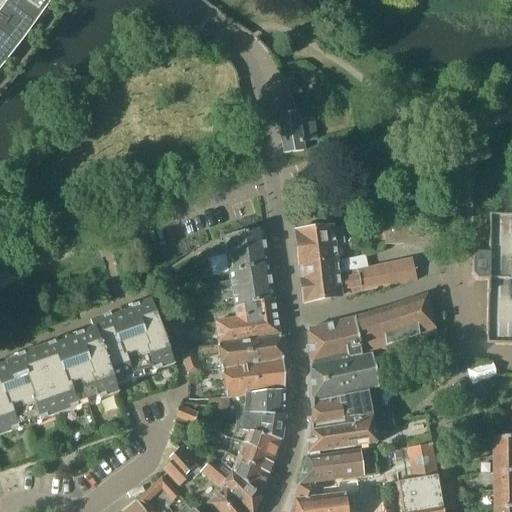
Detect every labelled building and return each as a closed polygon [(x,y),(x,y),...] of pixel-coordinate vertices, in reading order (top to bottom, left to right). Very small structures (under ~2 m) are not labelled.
[(0,70),(2,67),(26,37),(22,35),(45,0),(7,0),(0,10),(0,70)] [(285,77),(293,95),(303,93),(295,75),(285,77)] [(299,121),(298,113),(282,116),(279,116),(284,154),(304,151),(303,142),(316,140),(313,119),(299,121)] [(511,218),(489,218),(488,255),(477,254),(472,259),(472,275),(472,276),(477,281),(488,281),(486,335),(496,346),(511,346),(511,218)] [(438,222),(385,224),(385,244),(439,243),(438,222)] [(301,267),(301,270),(337,262),(335,247),(345,246),(343,228),(334,229),(333,228),(296,233),(300,267),(301,267)] [(225,247),(204,252),(206,260),(206,261),(265,247),(262,229),(224,237),(225,247)] [(265,247),(206,261),(206,263),(210,262),(211,269),(213,277),(230,273),(268,264),(265,247)] [(413,259),(368,268),(365,256),(337,262),(301,270),(303,280),(302,280),(304,303),(390,287),(416,281),(413,259)] [(231,281),(212,285),(213,294),(271,282),(268,264),(230,273),(231,281)] [(169,282),(157,288),(163,301),(175,295),(169,282)] [(271,282),(213,294),(214,303),(234,299),(235,307),(274,300),(271,282)] [(308,331),(308,337),(310,368),(353,359),(364,357),(372,355),(404,345),(435,335),(427,296),(392,308),(362,317),(313,330),(308,331)] [(276,313),(274,300),(235,307),(237,319),(276,313)] [(90,322),(93,330),(94,329),(115,387),(174,366),(150,301),(90,322)] [(237,319),(215,322),(218,345),(250,340),(251,341),(280,338),(280,337),(276,313),(237,319)] [(171,325),(175,337),(176,338),(186,334),(181,321),(171,325)] [(94,329),(93,330),(34,351),(58,416),(118,395),(115,387),(94,329)] [(218,346),(210,347),(211,355),(219,353),(222,370),(239,367),(283,362),(280,338),(251,341),(250,340),(218,345),(218,346)] [(192,350),(180,352),(187,374),(200,373),(195,358),(192,350)] [(0,436),(58,416),(34,351),(0,363),(0,436)] [(313,399),(313,404),(366,393),(366,391),(369,390),(369,387),(378,385),(372,355),(364,357),(353,359),(310,368),(313,399)] [(458,361),(441,361),(442,372),(458,372),(458,361)] [(239,367),(222,370),(227,398),(227,399),(229,399),(240,398),(284,392),(283,362),(239,367)] [(497,378),(496,376),(493,364),(468,371),(472,385),(497,378)] [(197,384),(196,374),(187,375),(188,385),(197,384)] [(313,404),(312,433),(358,426),(377,422),(380,430),(390,428),(388,415),(383,416),(377,389),(366,391),(366,393),(313,404)] [(240,398),(239,414),(244,414),(284,418),(284,402),(284,400),(284,392),(240,398)] [(227,398),(222,399),(222,403),(223,411),(223,414),(230,414),(230,411),(229,399),(227,399),(227,398)] [(179,407),(174,418),(177,419),(193,426),(198,415),(179,407)] [(236,414),(235,429),(280,443),(284,418),(244,414),(239,414),(236,414)] [(465,421),(436,431),(441,446),(470,437),(465,421)] [(377,422),(358,426),(312,433),(308,456),(377,445),(374,431),(380,430),(377,422)] [(175,424),(170,435),(175,437),(179,439),(183,427),(175,424)] [(183,427),(179,439),(186,443),(191,430),(183,427)] [(235,430),(232,439),(256,450),(258,454),(275,462),(280,443),(235,429),(235,430)] [(511,437),(492,438),(492,456),(511,455),(511,437)] [(229,450),(226,454),(237,461),(269,476),(274,462),(275,462),(258,454),(256,450),(232,439),(231,440),(229,450)] [(407,449),(412,481),(436,477),(431,445),(407,449)] [(179,449),(169,459),(171,461),(185,476),(187,475),(188,474),(196,467),(197,466),(180,448),(179,449)] [(362,479),(362,478),(359,452),(308,458),(305,458),(299,486),(324,482),(324,484),(362,479)] [(438,455),(440,467),(449,466),(447,453),(438,455)] [(226,454),(220,463),(222,464),(221,465),(231,473),(244,482),(262,498),(269,476),(237,461),(226,454)] [(511,455),(492,456),(492,474),(511,473),(511,455)] [(171,461),(163,469),(179,487),(189,478),(187,475),(185,476),(171,461)] [(196,467),(188,474),(193,480),(201,474),(204,477),(205,476),(222,490),(226,486),(247,511),(254,511),(262,498),(244,482),(231,473),(221,465),(216,470),(208,464),(200,472),(196,467)] [(451,478),(449,466),(440,467),(442,479),(451,478)] [(511,473),(492,474),(493,491),(511,490),(511,473)] [(355,511),(354,504),(373,502),(374,511),(387,511),(385,491),(383,491),(380,475),(362,478),(362,479),(324,484),(324,482),(299,486),(298,487),(299,487),(295,501),(294,502),(291,511),(355,511)] [(442,511),(436,477),(412,481),(395,484),(400,511),(442,511)] [(162,478),(153,487),(158,493),(161,490),(168,484),(164,480),(162,478)] [(168,484),(161,490),(167,496),(173,490),(168,484)] [(443,486),(445,499),(454,497),(452,485),(443,486)] [(222,490),(207,505),(214,511),(247,511),(226,486),(222,490)] [(173,490),(167,496),(172,502),(179,496),(173,490)] [(511,490),(493,491),(493,510),(511,509),(511,490)] [(137,501),(136,502),(141,509),(148,503),(148,502),(151,499),(146,493),(137,501)] [(456,510),(454,497),(445,499),(447,511),(456,510)] [(136,502),(123,511),(143,511),(141,509),(136,502)] [(148,503),(141,509),(143,511),(149,511),(153,509),(148,503)]
